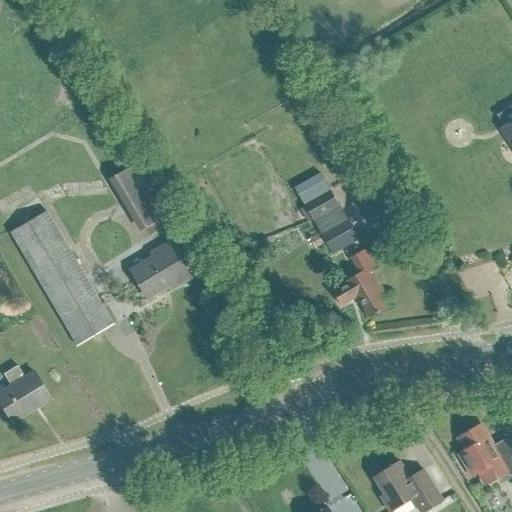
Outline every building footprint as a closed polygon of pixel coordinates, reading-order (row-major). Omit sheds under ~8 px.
[(467,133),(479,123),(466,109),(454,119),(467,133)] [(308,158),(320,156),(317,140),(305,142),(308,158)] [(321,173),(293,189),(302,204),(304,208),(300,210),(307,221),(308,223),(313,220),(333,254),(359,239),(330,189),(321,173)] [(370,191),(385,216),(401,206),(385,181),(370,191)] [(77,345),(113,324),(46,211),(10,232),(77,345)] [(131,271),(147,299),(175,282),(177,286),(191,278),(170,243),(151,255),(153,258),(131,271)] [(341,306),(357,297),(369,318),(386,307),(382,300),(387,298),(370,269),(374,266),(365,250),(351,258),(360,273),(332,290),(341,306)] [(122,309),(137,307),(135,293),(120,295),(122,309)] [(0,401),(12,422),(51,399),(34,372),(25,378),(18,366),(4,374),(11,386),(0,392),(0,401)] [(466,449),(459,453),(472,476),(479,472),(486,484),(506,472),(508,475),(511,472),(511,448),(505,437),(491,445),(480,425),(459,437),(466,449)] [(420,511),(426,511),(441,503),(421,471),(410,478),(399,461),(373,477),(384,494),(380,497),(390,511),(412,498),(420,511)]
